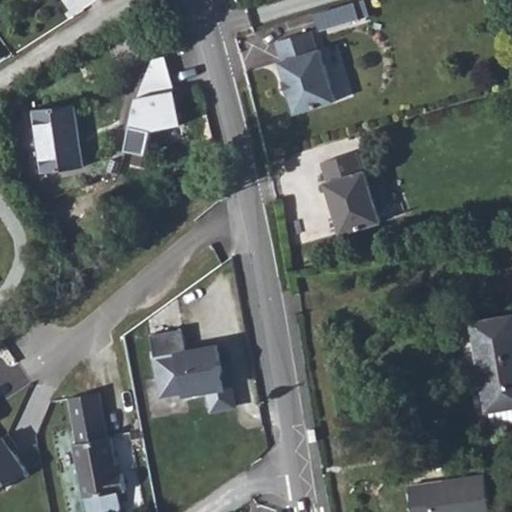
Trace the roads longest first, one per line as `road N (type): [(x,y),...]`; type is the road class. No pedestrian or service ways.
road 1 (unclassified): [(197,0),(241,151),(298,471)]
road 2 (unknown): [(24,411),(54,361),(252,205)]
road 3 (residential): [(124,0),(0,81)]
